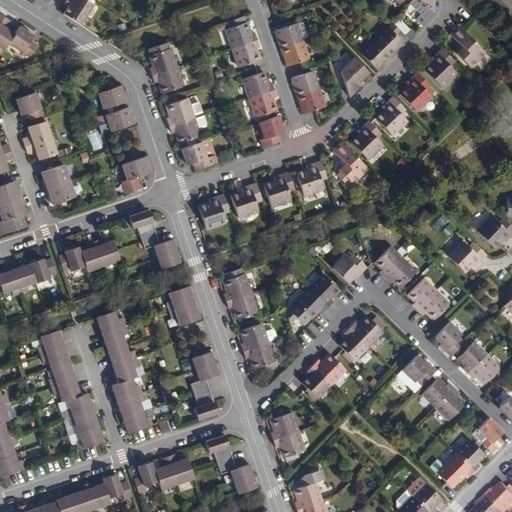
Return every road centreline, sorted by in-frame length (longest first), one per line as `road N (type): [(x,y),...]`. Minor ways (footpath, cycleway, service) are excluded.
road 1 (residential): [(246,415),(354,306),(382,305),(511,433)]
road 2 (residential): [(166,190),(246,415)]
road 3 (residential): [(42,21),(132,85),(166,190)]
road 4 (residential): [(445,0),(437,22),(327,131),(303,144)]
road 5 (residential): [(252,0),(303,144)]
road 6 (residential): [(303,144),(166,190)]
road 7 (residential): [(122,458),(78,332)]
road 8 (residential): [(122,458),(246,415)]
road 9 (residential): [(166,190),(44,233)]
road 10 (residential): [(0,500),(122,458)]
road 11 (residential): [(3,113),(44,233)]
